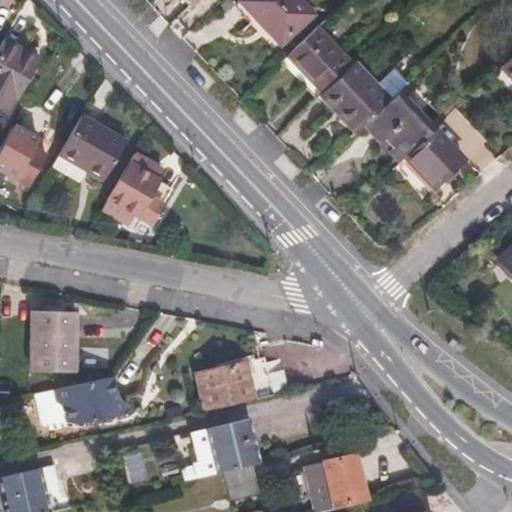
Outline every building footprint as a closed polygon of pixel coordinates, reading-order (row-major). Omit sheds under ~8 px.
[(240,0),(280,41),(309,13),(297,0),(240,0)] [(318,24),(286,54),(321,91),(350,64),(353,61),(318,24)] [(2,42),(0,44),(0,93),(14,101),(35,60),(2,42)] [(511,54),(496,70),(511,87),(511,54)] [(350,64),(321,91),(314,98),(350,135),(360,126),(366,120),(385,101),(350,64)] [(385,101),(366,120),(360,126),(393,161),(438,119),(404,84),(385,101)] [(79,116),(58,155),(84,170),(103,180),(123,141),(79,116)] [(11,126),(0,144),(0,172),(28,187),(46,154),(32,147),(35,139),(11,126)] [(431,131),(403,157),(432,186),(459,161),(431,131)] [(32,147),(46,154),(50,147),(35,139),(32,147)] [(84,170),(58,155),(51,167),(78,182),(84,170)] [(135,155),(111,199),(141,215),(154,222),(171,192),(156,184),(163,170),(135,155)] [(137,221),(141,215),(111,199),(106,208),(128,220),(129,217),(137,221)] [(511,245),(496,259),(511,277),(511,245)] [(29,311),(24,372),(67,376),(73,315),(29,311)] [(188,380),(197,416),(240,406),(265,400),(257,364),(188,380)] [(51,391),(54,404),(60,408),(64,424),(74,425),(118,416),(125,405),(115,399),(110,378),(51,391)] [(51,391),(39,394),(45,421),(64,424),(60,408),(54,404),(51,391)] [(182,436),(192,480),(226,472),(229,472),(250,467),(239,422),(182,436)] [(303,463),(315,511),(327,511),(368,502),(355,453),(303,463)] [(229,472),(234,498),(260,492),(255,465),(250,467),(229,472)] [(0,479),(0,511),(57,511),(46,469),(0,479)] [(423,511),(419,490),(389,497),(393,511),(423,511)]
